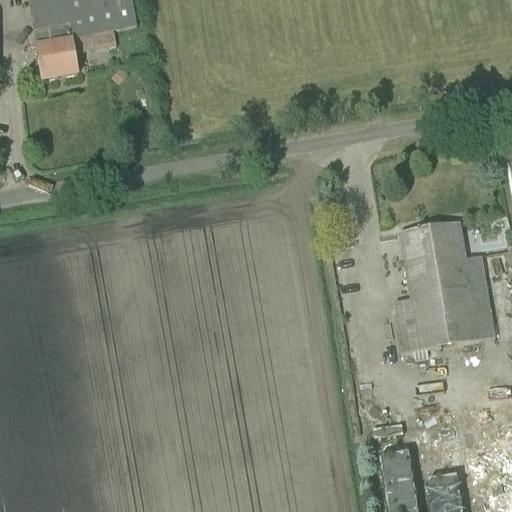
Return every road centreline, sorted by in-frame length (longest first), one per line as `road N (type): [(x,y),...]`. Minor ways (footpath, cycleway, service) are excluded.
road 1 (unclassified): [(0,192),(511,104)]
road 2 (track): [(511,409),(491,371),(402,384),(355,130)]
